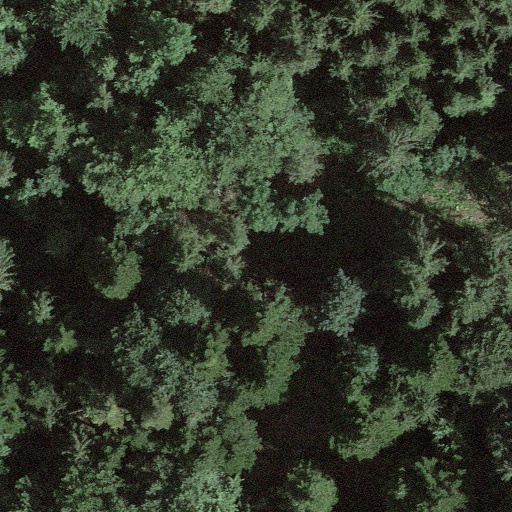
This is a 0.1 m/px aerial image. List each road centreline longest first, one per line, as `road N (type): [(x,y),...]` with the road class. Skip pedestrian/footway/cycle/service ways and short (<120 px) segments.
road 1 (track): [(184,0),(229,26),(416,208),(511,236)]
road 2 (track): [(0,148),(129,13),(157,0)]
